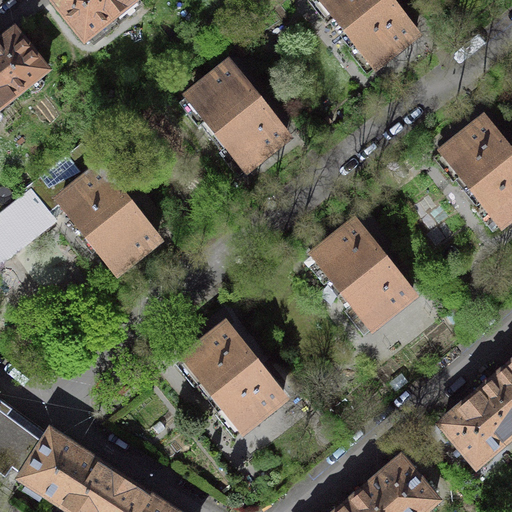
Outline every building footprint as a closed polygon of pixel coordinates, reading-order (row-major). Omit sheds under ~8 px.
[(134,0),(53,0),(84,39),(134,0)] [(321,0),(373,65),(415,31),(390,0),(321,0)] [(0,41),(0,106),(46,70),(14,30),(0,41)] [(232,66),(189,99),(243,167),(286,134),(259,100),(232,66)] [(511,153),(487,121),(445,155),(499,223),(511,212),(511,153)] [(0,259),(52,219),(100,281),(157,237),(130,203),(102,168),(102,169),(82,143),(25,188),(29,194),(0,217),(0,259)] [(385,258),(357,224),(315,257),(369,326),(412,293),(385,258)] [(256,361),(228,326),(186,360),(241,429),(283,395),(256,361)] [(511,365),(495,379),(511,399),(511,365)] [(511,433),(511,399),(495,379),(469,401),(443,424),(477,464),(511,433)] [(0,409),(0,473),(5,477),(12,467),(24,475),(45,443),(20,424),(0,409)] [(103,511),(124,480),(88,456),(51,433),(45,443),(24,475),(22,477),(28,481),(22,490),(39,501),(45,492),(76,511),(103,511)] [(375,481),(349,503),(355,511),(419,511),(434,499),(401,459),(375,481)] [(174,511),(161,503),(124,480),(103,511),(174,511)] [(355,511),(349,503),(338,511),(355,511)]
